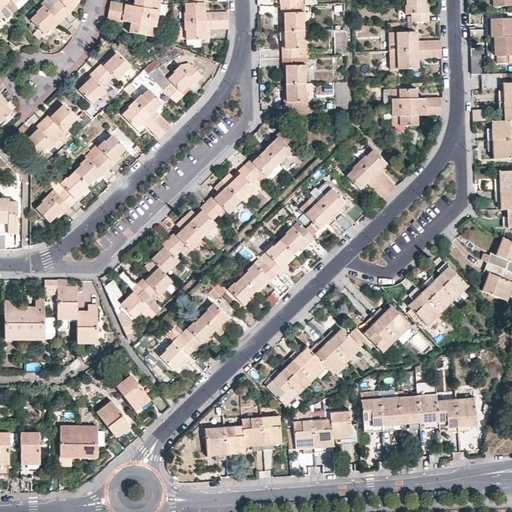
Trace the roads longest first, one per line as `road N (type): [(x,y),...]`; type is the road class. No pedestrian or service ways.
road 1 (residential): [(143,469),(180,416),(448,150),(458,124),(454,0)]
road 2 (residential): [(244,0),(244,60),(213,107),(47,261),(0,264)]
road 3 (residential): [(160,497),(501,471)]
